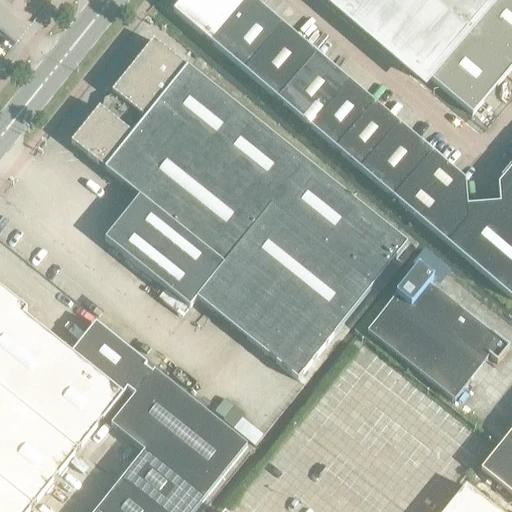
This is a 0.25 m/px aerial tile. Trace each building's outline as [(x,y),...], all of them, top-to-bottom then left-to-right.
[(184,0),(173,13),(244,74),(283,28),(250,0),(184,0)] [(325,0),(374,41),(408,0),(325,0)] [(408,0),(374,41),(421,81),(488,3),(485,0),(408,0)] [(511,0),(490,0),(488,3),(511,22),(511,0)] [(472,117),(511,70),(511,22),(488,3),(421,81),(425,84),(429,80),(472,117)] [(283,28),(244,74),(278,102),(317,56),(283,28)] [(117,99),(110,107),(258,225),(271,209),(372,291),(407,247),(153,43),(112,95),(117,99)] [(278,102),(311,131),(350,85),(317,56),(278,102)] [(350,85),(311,131),(336,151),(374,105),(350,85)] [(399,126),(374,105),(336,151),(360,172),(399,126)] [(258,225),(110,107),(104,114),(99,110),(71,145),(139,200),(105,243),(190,311),(197,302),(196,302),(258,225)] [(399,126),(360,172),(393,201),(432,155),(399,126)] [(432,155),(393,201),(447,247),(468,223),(467,208),(465,183),(432,155)] [(511,223),(511,169),(498,186),(499,206),(500,206),(500,214),(511,223)] [(447,247),(511,301),(511,223),(500,214),(500,206),(499,206),(467,208),(468,223),(447,247)] [(196,302),(197,302),(297,383),(372,291),(271,209),(258,225),(196,302)] [(367,335),(454,404),(489,360),(497,366),(509,350),(494,338),(493,338),(429,288),(433,283),(418,271),(395,299),(367,335)] [(0,333),(6,338),(23,317),(27,313),(0,290),(0,333)] [(0,333),(0,377),(38,330),(23,317),(6,338),(0,333)] [(96,326),(71,356),(122,397),(129,389),(136,394),(110,427),(143,454),(204,502),(248,448),(154,373),(151,376),(144,370),(147,367),(96,326)] [(38,330),(0,377),(0,382),(31,407),(71,356),(38,330)] [(0,481),(33,508),(122,397),(71,356),(31,407),(0,382),(0,481)] [(511,432),(499,448),(511,458),(511,432)] [(511,497),(511,458),(499,448),(480,472),(511,497)] [(196,511),(204,502),(143,454),(120,483),(155,511),(196,511)] [(0,511),(30,511),(33,508),(0,481),(0,511)] [(155,511),(120,483),(96,511),(155,511)] [(494,511),(466,489),(447,511),(494,511)]
